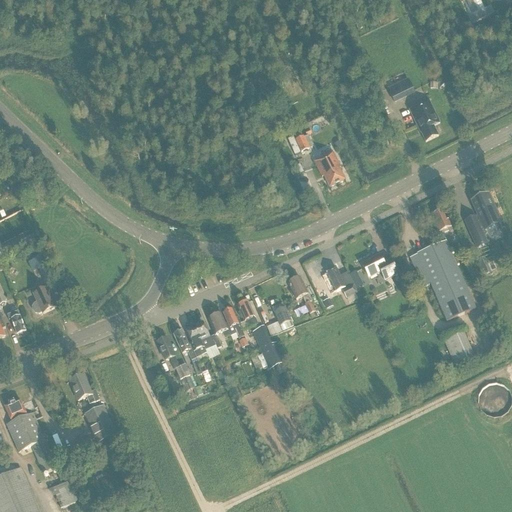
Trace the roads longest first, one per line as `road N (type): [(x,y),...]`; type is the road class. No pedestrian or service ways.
road 1 (track): [(116,322),(211,510),(511,366)]
road 2 (tertiary): [(173,247),(273,250),(511,131)]
road 3 (tertiary): [(173,247),(109,217),(0,115)]
road 4 (residential): [(289,264),(157,322),(143,310)]
road 5 (tertiary): [(0,369),(143,310)]
